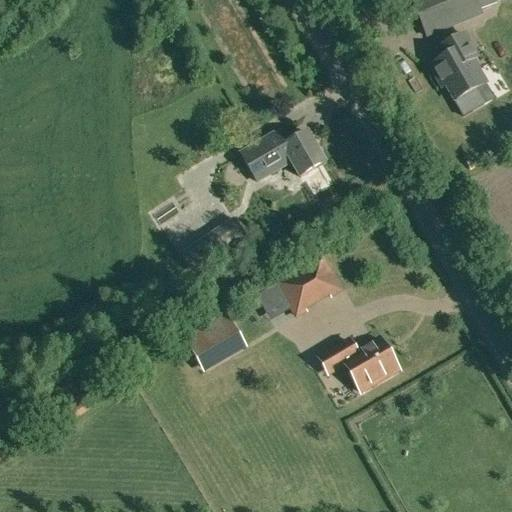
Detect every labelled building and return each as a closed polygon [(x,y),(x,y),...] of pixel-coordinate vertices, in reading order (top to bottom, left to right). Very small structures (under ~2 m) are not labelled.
[(0,0),(0,5),(2,9),(15,0),(0,0)] [(481,14),(475,0),(410,0),(426,36),(481,14)] [(473,62),(478,59),(464,34),(437,50),(443,59),(429,67),(437,80),(441,79),(463,117),(484,105),(476,90),(486,85),(473,62)] [(324,164),(307,134),(279,150),(272,137),(240,155),(256,182),(291,162),(300,178),(324,164)] [(233,218),(179,255),(194,277),(248,241),(233,218)] [(329,297),(339,292),(321,261),(278,286),(296,317),(305,311),(304,309),(328,295),(329,297)] [(226,316),(184,341),(201,368),(242,344),(226,316)] [(349,342),(319,360),(319,361),(333,353),(341,367),(344,366),(360,394),(398,371),(380,340),(356,354),(349,342)]
